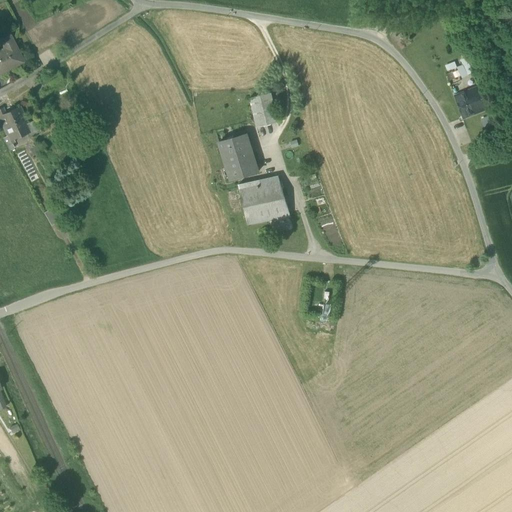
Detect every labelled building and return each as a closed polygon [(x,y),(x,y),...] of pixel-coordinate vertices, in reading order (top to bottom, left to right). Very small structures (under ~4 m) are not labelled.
[(0,72),(12,66),(13,68),(23,63),(10,37),(1,41),(4,49),(0,51),(0,72)] [(457,66),(462,77),(473,73),(466,57),(460,60),(462,64),(457,66)] [(446,65),(447,70),(457,67),(455,62),(446,65)] [(37,85),(41,91),(62,78),(58,72),(37,85)] [(471,91),(480,111),(486,109),(477,88),(471,91)] [(455,96),(463,117),(480,111),(471,91),(455,96)] [(249,98),(257,128),(278,122),(271,93),(249,98)] [(0,115),(0,118),(3,128),(14,123),(25,119),(20,107),(6,113),(0,115)] [(20,136),(27,133),(31,131),(27,123),(25,119),(14,123),(20,136)] [(38,119),(27,123),(31,131),(27,133),(28,138),(43,132),(38,119)] [(11,140),(20,136),(14,123),(3,128),(7,137),(9,140),(11,140)] [(219,142),(231,180),(258,172),(246,135),(219,142)] [(4,138),(10,150),(15,148),(11,140),(9,140),(7,137),(4,138)] [(29,149),(33,155),(47,148),(44,142),(29,149)] [(238,185),(247,225),(291,217),(278,176),(238,185)] [(43,213),(51,226),(62,220),(55,207),(43,213)]
